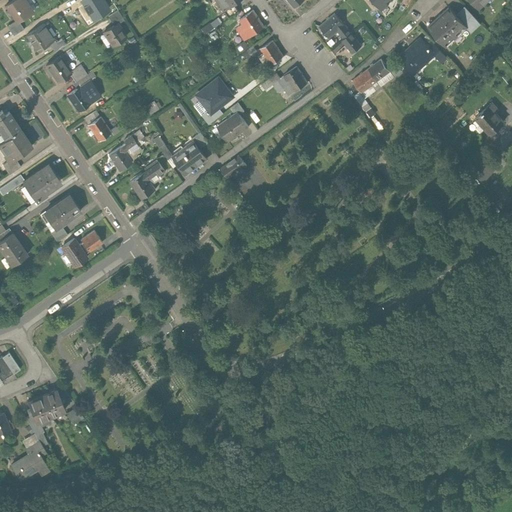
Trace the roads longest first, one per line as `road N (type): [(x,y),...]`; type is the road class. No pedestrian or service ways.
road 1 (residential): [(0,45),(134,242)]
road 2 (residential): [(134,242),(214,360),(233,370),(291,360)]
road 3 (unclassified): [(320,389),(263,460),(157,511)]
road 4 (residential): [(291,360),(427,287)]
road 5 (residential): [(134,242),(15,330)]
road 6 (unclassified): [(427,287),(320,389)]
road 7 (track): [(511,446),(387,511)]
